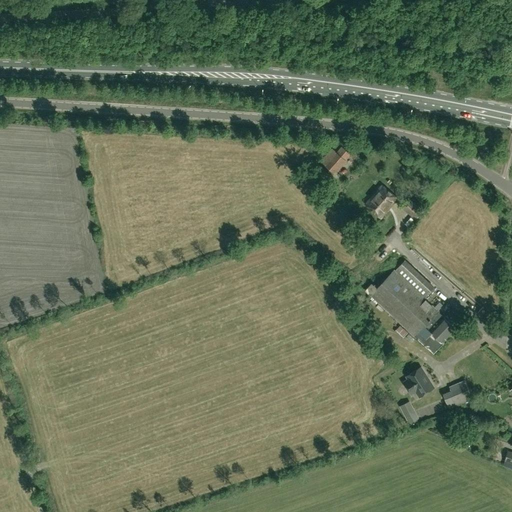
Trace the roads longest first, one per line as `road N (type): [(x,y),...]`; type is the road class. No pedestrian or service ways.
road 1 (unclassified): [(511,189),(442,149),(371,129),(0,103)]
road 2 (primary): [(511,117),(241,76),(0,68)]
road 3 (unclassified): [(0,19),(271,0)]
road 4 (unclassified): [(511,346),(395,240)]
